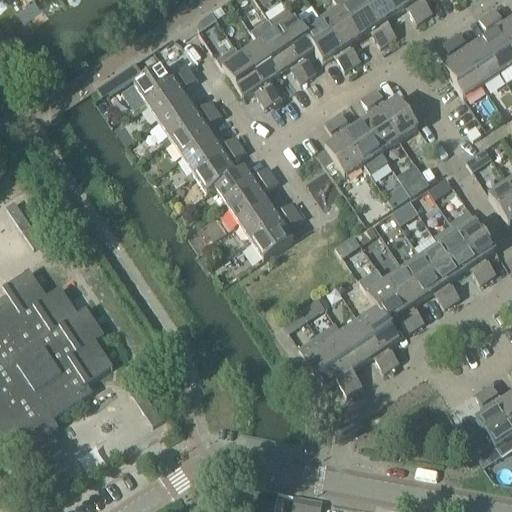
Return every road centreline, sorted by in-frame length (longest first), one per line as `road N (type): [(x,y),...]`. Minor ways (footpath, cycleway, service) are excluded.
road 1 (residential): [(511,266),(394,54)]
road 2 (unclassified): [(139,511),(200,472),(289,475)]
road 3 (residential): [(270,138),(246,134),(171,23)]
road 4 (residential): [(336,486),(348,423),(421,371)]
road 5 (residential): [(270,138),(394,54)]
road 6 (residential): [(421,371),(425,348),(511,290)]
